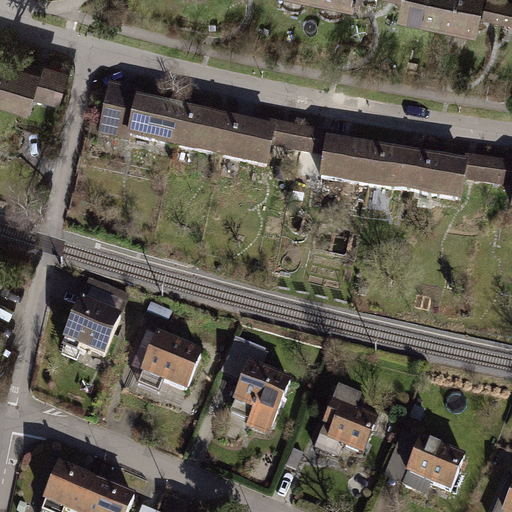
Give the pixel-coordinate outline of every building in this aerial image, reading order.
[(316,0),(317,0),(356,8),(357,0),(316,0)] [(446,0),(404,0),(404,2),(401,20),(441,27),(446,0)] [(446,0),(441,27),(479,34),(482,19),(484,0),(446,0)] [(511,1),(504,0),(484,0),(482,19),(511,24),(511,1)] [(45,73),(0,59),(0,101),(34,112),(38,99),(59,105),(70,71),(48,64),(45,73)] [(101,134),(135,141),(144,101),(146,89),(113,81),(101,134)] [(189,111),(144,101),(135,141),(180,151),(189,111)] [(211,116),(189,111),(180,151),(225,161),(234,121),(235,115),(212,110),(211,116)] [(257,126),(234,121),(225,161),(270,171),(275,150),(281,124),(259,119),(257,126)] [(330,135),(281,124),(275,150),(325,161),(328,142),(330,135)] [(378,150),(328,142),(325,161),(322,183),(372,191),(378,150)] [(400,154),(378,150),(372,191),(418,198),(424,157),(425,151),(401,147),(400,154)] [(470,165),(424,157),(418,198),(463,206),(467,183),(470,165)] [(511,164),(471,158),(470,165),(467,183),(511,190),(511,164)] [(90,281),(63,345),(89,356),(86,362),(111,372),(132,322),(122,318),(131,298),(90,281)] [(212,360),(161,338),(140,386),(190,408),(212,360)] [(223,375),(241,383),(251,359),(257,361),(261,352),(237,342),(223,375)] [(297,385),(252,367),(233,414),(254,423),(251,430),(274,440),(297,385)] [(367,402),(345,393),(322,448),(367,466),(385,424),(362,415),(367,402)] [(455,504),(473,462),(436,446),(432,455),(423,451),(407,488),(432,499),(434,494),(455,504)] [(91,511),(103,484),(63,468),(47,506),(48,507),(46,511),(91,511)] [(511,511),(511,479),(498,511),(511,511)] [(139,511),(144,501),(103,484),(91,511),(139,511)]
